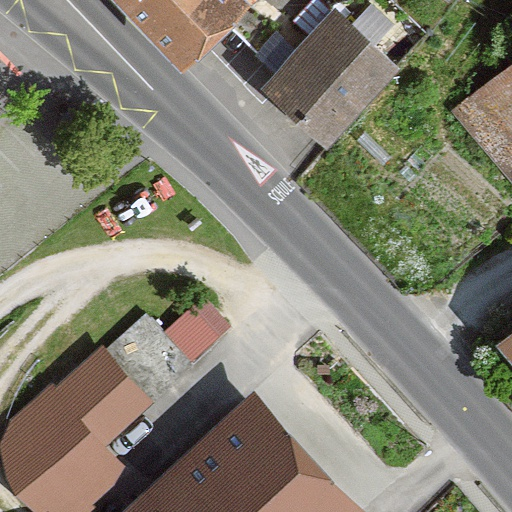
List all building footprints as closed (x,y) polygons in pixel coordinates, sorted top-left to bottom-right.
[(254,0),(123,0),(182,65),(254,0)] [(422,31),(391,0),(354,0),(348,7),(396,56),(422,31)] [(405,68),(334,6),(264,85),(335,147),(405,68)] [(511,58),(450,117),(511,182),(511,58)] [(220,337),(193,309),(166,334),(193,362),(220,337)] [(511,331),(498,344),(511,359),(511,331)] [(52,388),(0,433),(0,445),(14,496),(28,511),(88,511),(135,471),(113,445),(157,406),(107,350),(57,394),(52,388)] [(358,511),(251,395),(121,511),(358,511)]
